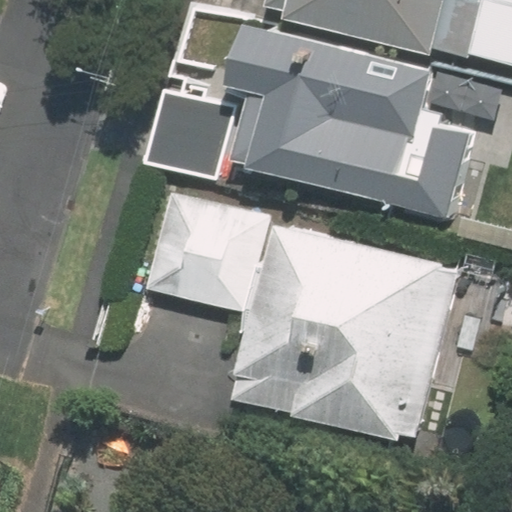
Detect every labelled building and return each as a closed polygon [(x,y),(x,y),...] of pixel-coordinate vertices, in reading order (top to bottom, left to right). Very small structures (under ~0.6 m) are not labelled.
[(299,0),(295,19),(469,64),(485,0),(299,0)] [(273,83),(254,158),(451,208),(473,124),(445,117),(448,106),(427,101),(438,62),(254,15),(239,75),(273,83)] [(253,101),(178,79),(155,155),(230,177),(253,101)] [(164,183),(138,281),(237,307),(263,209),(164,183)] [(456,258),(279,215),(237,390),(414,433),(456,258)]
